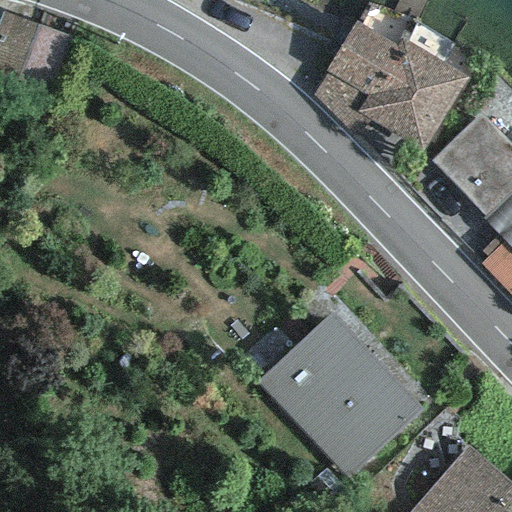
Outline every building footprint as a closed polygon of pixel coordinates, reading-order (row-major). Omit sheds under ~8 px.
[(69,38),(0,12),(0,78),(48,96),(69,38)] [(396,47),(355,22),(311,96),(356,140),(369,121),(421,151),(467,78),(398,41),(396,47)] [(511,148),(478,114),(430,162),(484,217),(482,219),(503,242),(479,264),(511,297),(511,148)] [(422,412),(331,313),(255,383),(347,481),(422,412)] [(511,493),(511,486),(466,447),(410,511),(502,511),(511,501),(511,494),(511,493)] [(345,493),(323,470),(307,485),(329,509),(345,493)]
